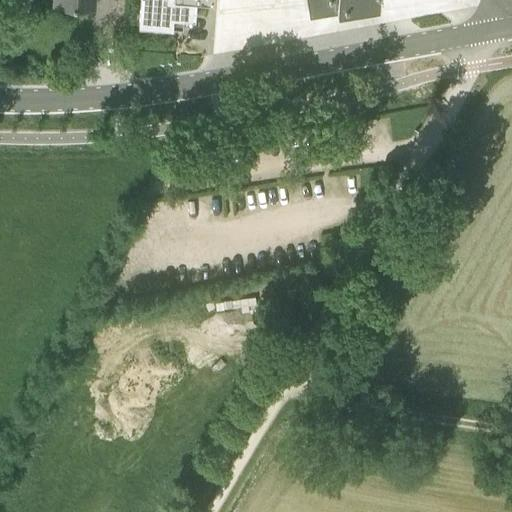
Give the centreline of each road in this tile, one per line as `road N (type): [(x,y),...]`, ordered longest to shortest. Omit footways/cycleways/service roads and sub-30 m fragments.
road 1 (secondary): [(493,33),(207,87),(0,100)]
road 2 (track): [(289,384),(511,422)]
